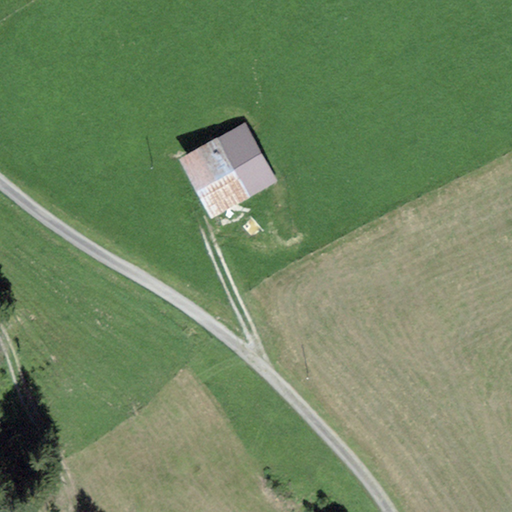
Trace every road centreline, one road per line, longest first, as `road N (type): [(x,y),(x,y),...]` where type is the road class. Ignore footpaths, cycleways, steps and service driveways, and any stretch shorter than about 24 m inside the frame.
road 1 (track): [(75,502),(0,355)]
road 2 (track): [(205,232),(262,369)]
